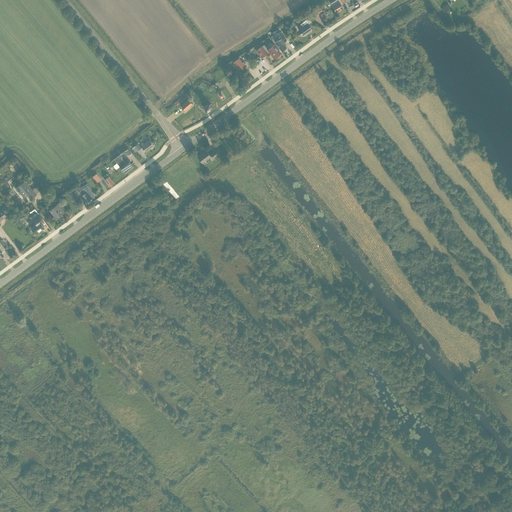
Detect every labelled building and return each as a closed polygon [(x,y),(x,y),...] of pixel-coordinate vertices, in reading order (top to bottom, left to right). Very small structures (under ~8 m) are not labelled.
[(335,0),(331,3),(336,12),(343,8),(341,4),(346,1),(345,0),(335,0)] [(447,4),(441,8),(444,12),(450,8),(447,4)] [(305,25),(303,22),(300,24),(302,27),(299,29),(303,35),(312,29),(307,23),(305,25)] [(284,37),(280,32),(276,35),(279,39),(275,42),(282,51),(286,47),(284,45),(285,44),(281,39),(284,37)] [(264,45),(257,50),(262,57),(267,52),(269,51),(274,58),(280,53),(274,44),(267,49),(264,45)] [(239,58),(234,62),(239,68),(243,65),(239,58)] [(188,100),(181,106),(185,111),(192,104),(188,100)] [(141,146),(145,152),(154,146),(149,140),(144,144),(143,142),(141,144),(142,146),(141,146)] [(209,154),(206,150),(198,156),(202,162),(212,155),(214,158),(218,154),(215,150),(210,153),(209,154)] [(125,162),(123,159),(119,155),(114,159),(117,164),(125,173),(133,167),(128,160),(125,162)] [(104,179),(109,186),(114,183),(109,176),(107,174),(104,176),(106,178),(104,179)] [(32,190),(25,181),(17,187),(20,189),(18,191),(22,195),(26,192),(31,198),(39,192),(35,188),(32,190)] [(78,188),(74,191),(76,194),(77,196),(78,196),(80,199),(83,197),(86,202),(91,199),(93,197),(94,196),(95,195),(88,185),(79,190),(78,189),(78,188)] [(71,191),(67,193),(73,202),(76,199),(71,191)] [(58,203),(50,209),(56,218),(64,212),(58,203)] [(35,233),(44,227),(40,222),(43,220),(39,216),(33,220),(36,224),(31,228),(35,233)]
